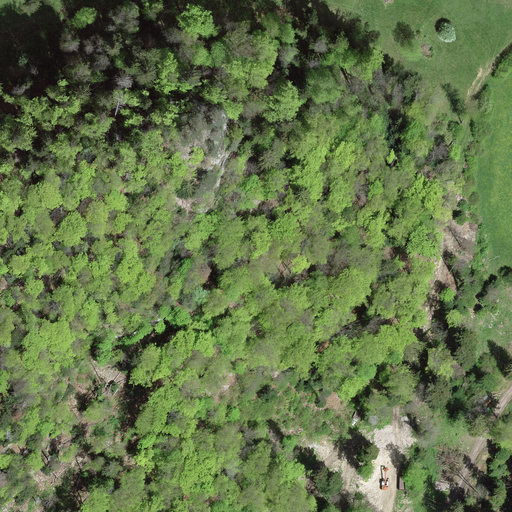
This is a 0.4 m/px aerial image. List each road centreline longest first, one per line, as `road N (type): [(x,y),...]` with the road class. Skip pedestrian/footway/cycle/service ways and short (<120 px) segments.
road 1 (track): [(389,511),(399,383),(445,273),(464,128),(475,90),(511,43)]
road 2 (track): [(253,511),(355,438),(340,511)]
road 3 (track): [(446,511),(511,393)]
